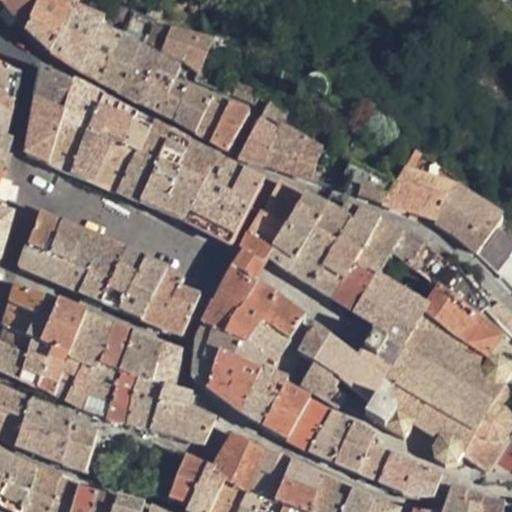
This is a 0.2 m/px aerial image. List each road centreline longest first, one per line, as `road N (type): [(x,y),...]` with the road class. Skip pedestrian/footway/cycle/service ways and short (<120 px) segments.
road 1 (unknown): [(19,165),(232,258),(209,288),(8,199)]
road 2 (residential): [(231,165),(436,239),(511,310)]
road 3 (residential): [(37,62),(8,199),(27,222),(0,324)]
road 4 (residential): [(37,62),(231,165)]
